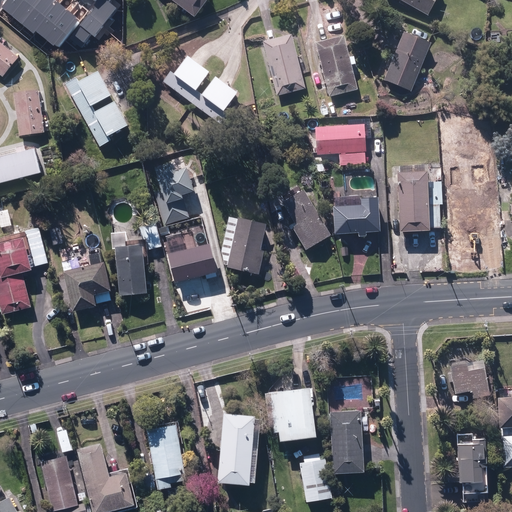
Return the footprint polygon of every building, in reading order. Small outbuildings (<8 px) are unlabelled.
[(14,17),(27,0),(5,0),(0,7),(14,17)] [(44,0),(27,0),(14,17),(24,26),(44,0)] [(60,3),(56,0),(44,0),(24,26),(33,33),(35,31),(37,32),(60,3)] [(96,6),(90,12),(106,25),(117,8),(110,2),(112,0),(97,0),(96,1),(94,5),(96,6)] [(171,0),(194,18),(207,0),(171,0)] [(398,0),(427,16),(436,0),(398,0)] [(60,3),(37,32),(47,41),(70,12),(60,3)] [(80,20),(70,12),(47,41),(53,45),(55,44),(59,48),(80,20)] [(95,39),(106,25),(90,12),(79,24),(80,26),(69,39),(82,49),(92,37),(95,39)] [(384,81),(411,92),(430,45),(403,34),(384,81)] [(263,43),(277,97),(305,89),(300,70),(304,69),(301,57),(297,58),(291,36),(263,43)] [(316,44),(329,97),(358,90),(344,37),(316,44)] [(0,73),(4,77),(18,59),(0,43),(0,73)] [(163,83),(191,103),(198,93),(195,91),(209,73),(187,57),(174,75),(171,73),(163,83)] [(66,85),(101,147),(111,142),(108,137),(128,126),(115,102),(95,113),(92,107),(112,96),(98,72),(78,83),(76,79),(66,85)] [(198,93),(191,103),(221,126),(228,116),(223,112),(237,94),(215,78),(201,96),(198,93)] [(15,94),(20,136),(44,133),(38,91),(15,94)] [(339,154),(340,166),(366,165),(364,126),(315,128),(317,155),(339,154)] [(0,158),(0,183),(41,174),(35,149),(25,152),(24,148),(16,150),(18,154),(0,158)] [(164,225),(188,217),(181,194),(193,190),(186,168),(176,171),(173,161),(154,167),(161,190),(154,192),(164,225)] [(324,165),(316,166),(317,173),(325,172),(324,165)] [(397,174),(400,233),(429,231),(426,172),(397,174)] [(293,229),(305,251),(330,236),(304,191),(302,192),(299,188),(282,198),(279,192),(269,198),(273,213),(285,206),(297,226),(293,229)] [(358,233),(358,237),(365,236),(365,232),(379,232),(378,198),(363,199),(363,197),(333,198),(335,234),(358,233)] [(449,206),(451,242),(480,240),(479,233),(494,232),(493,204),(490,204),(490,197),(451,198),(451,206),(449,206)] [(388,204),(389,221),(397,220),(396,204),(388,204)] [(0,214),(0,218),(2,227),(10,225),(8,213),(0,214)] [(228,267),(259,273),(263,252),(260,252),(265,225),(237,220),(228,267)] [(145,240),(148,251),(162,248),(156,224),(140,229),(143,241),(145,240)] [(0,306),(2,315),(31,308),(22,273),(32,270),(31,268),(48,264),(39,229),(25,233),(26,238),(20,240),(19,236),(0,241),(0,306)] [(337,244),(351,249),(355,237),(349,234),(341,236),(337,244)] [(167,253),(174,282),(217,272),(209,244),(167,253)] [(115,248),(120,296),(147,294),(141,246),(115,248)] [(63,265),(73,312),(96,307),(93,296),(95,295),(97,304),(111,301),(109,292),(110,292),(104,264),(102,265),(99,253),(89,256),(91,267),(79,269),(76,257),(69,259),(70,263),(63,265)] [(472,391),(473,399),(489,396),(483,361),(450,367),(452,374),(448,375),(450,383),(453,382),(455,394),(472,391)] [(278,433),(280,442),(316,437),(310,388),(265,394),(269,427),(274,426),(275,433),(278,433)] [(501,428),(503,468),(511,467),(511,398),(498,399),(499,429),(501,428)] [(330,413),(334,475),(364,473),(360,412),(330,413)] [(218,483),(249,485),(249,483),(254,484),(260,419),(254,418),(255,417),(224,414),(218,483)] [(148,430),(158,490),(172,488),(171,484),(186,481),(176,425),(148,430)] [(488,439),(497,439),(497,428),(488,428),(488,439)] [(57,433),(63,453),(71,451),(66,431),(57,433)] [(467,503),(468,511),(488,511),(484,439),(473,440),(473,435),(458,436),(458,445),(457,445),(458,474),(449,475),(449,484),(462,483),(463,503),(467,503)] [(77,450),(92,511),(109,511),(134,506),(126,473),(110,477),(101,443),(77,450)] [(67,457),(41,463),(53,511),(56,511),(87,511),(85,504),(79,506),(67,457)] [(301,464),(307,503),(331,498),(325,460),(301,464)] [(0,503),(0,511),(17,511),(10,498),(0,503)]
